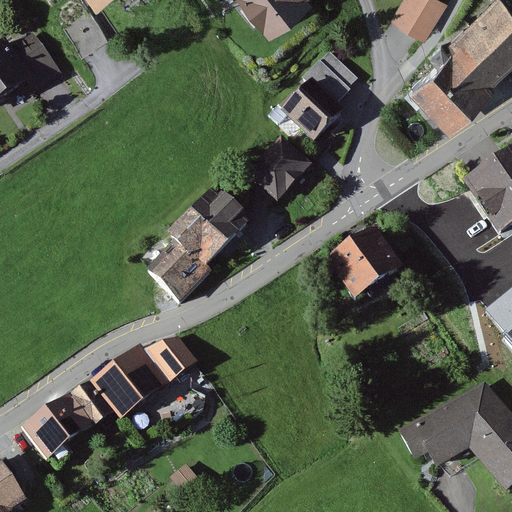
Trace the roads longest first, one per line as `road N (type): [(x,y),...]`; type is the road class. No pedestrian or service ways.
road 1 (residential): [(0,427),(113,348),(227,298),(368,201)]
road 2 (residential): [(368,201),(511,108)]
